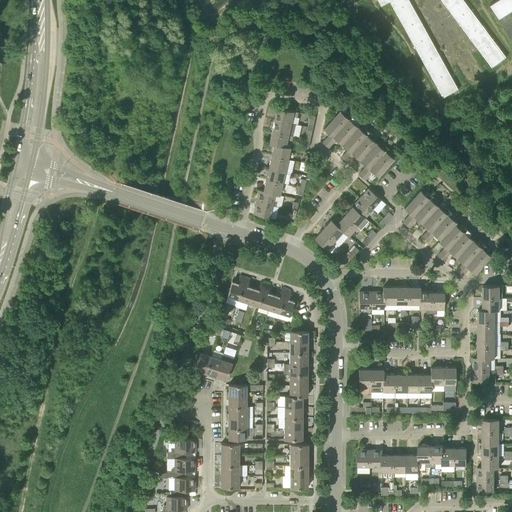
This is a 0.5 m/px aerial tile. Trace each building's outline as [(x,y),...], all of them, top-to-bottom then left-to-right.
[(378,0),(382,6),(390,1),(443,97),(458,89),(409,0),(441,0),(492,67),(506,57),(463,0),(378,0)] [(511,0),(496,0),(490,4),(499,18),(511,9),(511,0)] [(511,19),(511,9),(499,18),(503,25),(511,19)] [(511,29),(511,19),(503,25),(508,33),(511,29)] [(274,119),(290,123),(292,116),(297,117),(298,112),(277,107),(274,119)] [(331,119),(341,127),(351,115),(346,111),(344,114),(339,110),(331,119)] [(351,115),(341,127),(350,135),(358,126),(353,122),(356,119),(351,115)] [(272,131),(293,136),(294,131),(289,130),(290,123),(274,119),(272,131)] [(341,127),(331,119),(323,128),(330,133),(322,142),(325,145),(341,127)] [(358,126),(350,135),(359,143),(369,131),(364,127),(362,130),(358,126)] [(341,127),(325,145),(328,147),(336,139),(342,144),(350,135),(341,127)] [(292,140),(293,136),(272,131),(269,143),(274,144),(285,147),(285,146),(287,139),(292,140)] [(369,131),(359,143),(368,151),(376,142),(371,138),(374,135),(369,131)] [(359,143),(350,135),(342,144),(348,149),(340,158),(343,160),(359,143)] [(377,159),(387,147),(382,143),(380,146),(376,142),(368,151),(377,159)] [(368,151),(359,143),(343,160),(346,163),(354,155),(360,160),(368,151)] [(271,155),(287,159),(290,147),(285,146),(285,147),(274,144),(271,155)] [(377,159),(386,167),(394,158),(389,154),(392,151),(387,147),(377,159)] [(361,176),(377,159),(368,151),(360,160),(366,165),(358,174),(361,176)] [(268,167),(285,171),(287,159),(271,155),(268,167)] [(386,167),(377,159),(361,176),(364,179),(372,171),(378,176),(386,167)] [(266,179),(282,182),(285,171),(268,167),(266,179)] [(279,195),(282,182),(266,179),(263,190),(275,193),(274,194),(279,195)] [(360,197),(372,208),(380,199),(368,188),(360,197)] [(272,205),(274,194),(275,193),(263,190),(259,189),(256,201),(272,205)] [(420,189),(412,198),(421,207),(432,195),(427,190),(424,193),(420,189)] [(432,195),(421,207),(430,215),(438,206),(434,202),(436,199),(432,195)] [(372,208),(360,197),(352,206),(364,217),(372,208)] [(421,207),(412,198),(404,207),(410,213),(403,221),(405,224),(421,207)] [(272,205),(256,201),(253,213),(269,217),(272,205)] [(364,217),(352,206),(344,215),(356,226),(364,217)] [(438,206),(430,215),(439,222),(450,210),(445,206),(442,209),(438,206)] [(421,207),(405,224),(409,227),(416,218),(422,223),(430,215),(421,207)] [(450,210),(439,222),(448,231),(455,223),(456,222),(452,218),(454,215),(450,210)] [(383,218),(387,221),(392,215),(389,212),(383,218)] [(356,226),(344,215),(336,224),(343,230),(343,231),(348,235),(356,226)] [(430,215),(422,223),(428,229),(421,237),(423,240),(439,222),(430,215)] [(387,221),(383,218),(378,224),(382,227),(387,221)] [(335,239),(343,231),(343,230),(336,224),(331,219),(323,228),(335,239)] [(439,222),(423,240),(427,243),(434,234),(440,239),(440,240),(447,232),(448,231),(439,222)] [(455,223),(448,231),(447,232),(456,240),(466,228),(461,224),(459,227),(455,223)] [(327,249),(335,239),(323,228),(314,238),(327,249)] [(466,228),(456,240),(465,248),(473,239),(468,235),(471,232),(466,228)] [(367,236),(371,239),(376,233),(373,230),(367,236)] [(456,240),(447,232),(440,240),(440,239),(438,241),(445,247),(437,255),(440,258),(456,240)] [(371,239),(367,236),(362,242),(366,245),(371,239)] [(474,256),(484,244),(479,240),(477,243),(473,239),(465,248),(474,256)] [(456,240),(440,258),(443,260),(451,252),(457,257),(465,248),(456,240)] [(474,256),(483,264),(491,255),(486,251),(489,248),(484,244),(474,256)] [(350,252),(353,256),(359,250),(355,246),(350,252)] [(458,274),(474,256),(465,248),(457,257),(463,262),(455,271),(458,274)] [(353,256),(350,252),(348,251),(340,259),(346,264),(353,256)] [(483,264),(474,256),(458,274),(461,276),(469,268),(475,273),(483,264)] [(238,299),(245,276),(240,275),(238,282),(232,280),(227,295),(238,299)] [(250,278),(245,276),(238,299),(248,302),(253,287),(247,285),(250,278)] [(253,287),(248,302),(258,305),(265,283),(260,281),(258,289),(253,287)] [(265,283),(258,305),(268,309),(273,294),(268,292),(270,285),(265,283)] [(483,297),(500,297),(503,297),(503,285),(483,285),(483,297)] [(383,286),(383,291),(383,303),(384,303),(395,303),(395,286),(383,286)] [(395,286),(395,303),(407,303),(407,287),(395,286)] [(407,303),(419,303),(420,303),(420,291),(420,287),(407,287),(407,303)] [(279,312),(286,290),(281,288),(279,296),(273,294),(268,309),(279,312)] [(291,291),(286,290),(279,312),(289,315),(294,301),(288,299),(291,291)] [(371,308),(371,291),(359,291),(359,308),(371,308)] [(383,291),(371,291),(371,308),(384,308),(384,303),(383,303),(383,291)] [(431,313),(432,291),(420,291),(420,303),(419,303),(419,308),(426,308),(426,313),(431,313)] [(432,291),(431,313),(436,313),(436,308),(444,308),(444,292),(432,291)] [(483,297),(483,309),(495,309),(495,310),(499,310),(500,297),(483,297)] [(483,309),(478,309),(478,321),(495,321),(495,310),(495,309),(483,309)] [(495,321),(478,321),(478,333),(494,333),(495,321)] [(290,341),(309,342),(309,338),(308,338),(308,330),(290,330),(290,341)] [(494,333),(478,333),(478,345),(494,345),(494,333)] [(309,345),(309,342),(290,341),(290,352),(307,352),(307,345),(309,345)] [(478,345),(478,357),(490,358),(489,358),(494,358),(494,345),(478,345)] [(206,373),(211,355),(200,352),(194,371),(198,372),(199,370),(206,373)] [(307,352),(290,352),(289,363),(309,363),(309,360),(307,360),(307,352)] [(215,378),(221,359),(211,355),(206,373),(212,375),(212,376),(215,378)] [(478,357),(473,357),(473,369),(489,369),(489,358),(490,358),(478,357)] [(221,359),(215,378),(219,379),(219,377),(226,379),(232,362),(221,359)] [(309,363),(289,363),(289,374),(307,374),(307,367),(309,367),(309,363)] [(443,384),(443,367),(430,367),(430,374),(431,374),(431,383),(443,384)] [(455,367),(443,367),(443,384),(455,384),(455,367)] [(371,385),(371,369),(358,369),(358,385),(371,385)] [(383,369),(371,369),(371,385),(382,385),(383,385),(383,374),(383,369)] [(489,369),(473,369),(473,382),(489,382),(489,369)] [(307,374),(289,374),(289,384),(309,385),(309,381),(307,381),(307,374)] [(395,374),(383,374),(383,385),(382,385),(382,390),(394,390),(395,374)] [(395,374),(394,390),(407,390),(407,374),(395,374)] [(407,374),(407,390),(419,391),(419,374),(407,374)] [(419,374),(419,391),(431,391),(431,383),(431,374),(430,374),(419,374)] [(246,395),(246,389),(246,384),(228,384),(228,391),(227,391),(226,395),(246,395)] [(289,384),(289,395),(289,396),(302,396),(307,396),(307,388),(309,388),(309,385),(289,384)] [(443,403),(443,390),(433,390),(433,402),(443,403)] [(228,406),(246,406),(246,395),(226,395),(226,399),(228,399),(228,406)] [(302,403),(302,396),(289,396),(289,395),(284,395),(284,406),(304,406),(304,403),(302,403)] [(371,397),(371,402),(370,407),(379,407),(379,402),(378,402),(378,397),(371,397)] [(226,417),(246,417),(246,406),(228,406),(228,413),(226,413),(226,417)] [(304,406),(284,406),(284,417),(302,417),(302,410),(304,410),(304,406)] [(246,428),(246,417),(226,417),(226,420),(228,420),(228,427),(246,428)] [(302,417),(284,417),(284,428),(304,428),(304,424),(302,424),(302,417)] [(482,418),(482,431),(499,431),(499,418),(482,418)] [(246,428),(228,427),(228,435),(226,435),(226,439),(246,439),(246,428)] [(304,428),(284,428),(284,439),(302,439),(302,432),(304,432),(304,428)] [(499,431),(482,431),(482,443),(499,443),(499,431)] [(186,452),(195,452),(195,438),(175,438),(175,447),(170,447),(170,452),(167,452),(167,458),(175,458),(186,458),(186,452)] [(221,454),(239,454),(239,443),(221,443),(221,454)] [(290,454),(308,454),(308,443),(290,443),(290,454)] [(499,443),(482,443),(482,455),(499,455),(499,443)] [(430,466),(431,445),(418,445),(418,454),(418,461),(425,461),(425,466),(430,466)] [(435,461),(442,461),(443,462),(443,447),(443,445),(431,445),(430,466),(435,466),(435,461)] [(454,464),(454,447),(443,447),(443,462),(442,461),(442,464),(454,464)] [(454,447),(454,464),(467,464),(467,447),(454,447)] [(370,466),(370,449),(358,449),(358,466),(370,466)] [(383,449),(370,449),(370,466),(381,466),(383,466),(383,454),(383,449)] [(239,465),(239,454),(221,454),(221,464),(239,465)] [(290,465),(308,465),(308,454),(290,454),(290,465)] [(394,454),(383,454),(383,466),(381,466),(381,471),(394,471),(394,454)] [(394,454),(394,471),(406,471),(406,454),(394,454)] [(406,454),(406,471),(418,471),(418,461),(418,454),(406,454)] [(482,455),(482,466),(482,467),(494,467),(494,468),(499,468),(499,455),(482,455)] [(186,458),(175,458),(174,466),(173,466),(171,467),(171,469),(163,469),(163,477),(170,477),(174,477),(186,477),(186,471),(195,471),(195,458),(186,458)] [(221,475),(239,476),(239,465),(221,464),(221,475)] [(290,476),(308,476),(308,465),(290,465),(290,476)] [(482,467),(482,466),(477,466),(477,479),(494,479),(494,468),(494,467),(482,467)] [(239,487),(239,476),(221,475),(221,486),(239,487)] [(308,487),(308,476),(290,476),(290,487),(308,487)] [(170,489),(170,496),(185,496),(185,490),(195,490),(195,477),(186,477),(174,477),(174,489),(170,489)] [(494,479),(477,479),(477,491),(494,491),(494,479)] [(177,511),(177,509),(187,509),(187,496),(185,496),(170,496),(166,496),(166,509),(162,509),(162,511),(177,511)]
